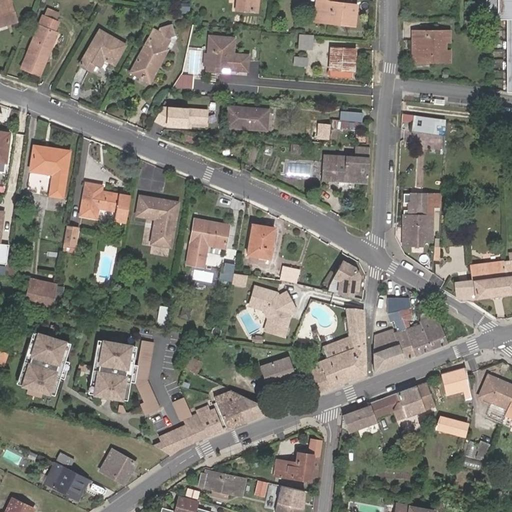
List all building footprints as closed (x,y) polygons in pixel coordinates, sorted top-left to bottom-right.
[(0,0),(0,27),(18,22),(11,0),(0,0)] [(254,0),(236,0),(236,9),(254,10),(254,0)] [(318,18),(319,0),(314,0),(311,20),(340,25),(340,21),(318,18)] [(352,26),(355,4),(335,1),(334,0),(319,0),(318,18),(340,21),(340,25),(352,26)] [(511,0),(487,0),(487,12),(500,12),(500,19),(509,20),(508,92),(511,91),(511,0)] [(47,9),(44,16),(57,22),(59,14),(47,9)] [(40,76),(57,32),(55,31),(58,22),(57,22),(44,16),(42,15),(21,68),(40,76)] [(150,82),(168,48),(166,47),(171,38),(169,37),(177,36),(176,25),(161,26),(161,33),(153,29),(149,38),(148,37),(130,71),(150,82)] [(100,56),(105,59),(115,64),(125,44),(99,29),(79,63),(92,71),(96,64),(100,56)] [(417,48),(417,61),(448,62),(448,50),(444,50),(444,43),(448,43),(448,32),(412,31),(412,47),(417,48)] [(166,47),(168,48),(173,47),(177,36),(169,37),(171,38),(166,47)] [(234,38),(210,36),(209,54),(208,64),(208,70),(219,71),(219,66),(225,67),(233,68),(234,70),(249,71),(250,56),(234,54),(234,38)] [(299,48),(307,48),(307,43),(319,44),(319,39),(300,38),(299,48)] [(356,49),(331,47),(329,70),(331,70),(331,76),(351,77),(351,71),(355,71),(356,49)] [(100,67),(105,59),(100,56),(96,64),(100,67)] [(295,56),(295,64),(307,66),(307,57),(295,56)] [(188,88),(189,81),(175,80),(171,87),(188,88)] [(206,110),(161,106),(155,117),(163,121),(166,121),(166,123),(189,125),(189,121),(205,122),(206,110)] [(227,126),(267,129),(268,109),(228,106),(227,126)] [(414,115),(402,113),(402,121),(413,123),(414,115)] [(444,135),(445,119),(414,115),(413,123),(412,130),(444,135)] [(338,136),(339,127),(350,129),(350,126),(335,124),(335,120),(332,120),(331,136),(338,136)] [(369,130),(369,123),(335,120),(335,124),(350,126),(350,129),(369,130)] [(328,139),(330,123),(319,122),(319,125),(311,125),(310,137),(311,138),(310,142),(323,143),(323,138),(328,139)] [(0,161),(4,162),(9,134),(0,132),(0,161)] [(33,146),(30,171),(52,175),(49,192),(49,195),(62,197),(69,152),(33,146)] [(357,146),(356,156),(354,182),(367,183),(369,157),(370,147),(357,146)] [(336,180),(338,155),(326,153),(323,179),(336,180)] [(354,182),(356,156),(338,155),(336,180),(354,182)] [(113,219),(125,221),(130,195),(101,191),(102,185),(85,182),(79,215),(96,217),(97,208),(115,211),(113,219)] [(421,245),(422,238),(433,238),(433,203),(438,203),(438,194),(420,194),(420,199),(420,215),(408,215),(404,215),(403,244),(412,245),(421,245)] [(139,196),(135,215),(154,218),(150,243),(170,247),(177,203),(139,196)] [(420,215),(420,199),(411,199),(409,199),(409,203),(408,209),(408,215),(420,215)] [(206,245),(224,248),(227,225),(194,219),(187,263),(202,265),(204,253),(206,245)] [(273,229),(252,225),(247,255),(268,258),(273,229)] [(77,228),(66,226),(63,244),(74,246),(77,228)] [(168,257),(170,248),(152,245),(150,253),(168,257)] [(222,256),(224,248),(206,245),(204,253),(222,256)] [(457,298),(460,300),(485,297),(511,293),(511,274),(507,274),(507,260),(470,264),(471,279),(455,281),(457,298)] [(355,290),(356,277),(352,268),(341,261),(331,277),(336,280),(337,294),(350,297),(350,290),(355,290)] [(234,271),(235,264),(225,262),(224,272),(221,272),(220,279),(232,281),(234,271)] [(5,265),(4,273),(17,276),(19,267),(5,265)] [(295,282),(298,270),(283,267),(280,279),(295,282)] [(244,283),(246,273),(234,271),(232,281),(244,283)] [(29,278),(23,304),(40,308),(40,307),(46,282),(29,278)] [(52,309),(56,285),(46,282),(40,307),(52,309)] [(257,286),(250,304),(264,309),(269,318),(265,329),(284,336),(290,317),(289,314),(296,311),(288,293),(280,296),(279,293),(257,286)] [(373,371),(414,356),(405,329),(402,322),(398,311),(407,308),(410,307),(407,298),(387,297),(386,313),(389,322),(392,322),(394,328),(374,335),(372,354),(373,371)] [(156,326),(163,328),(167,308),(159,307),(156,326)] [(303,367),(313,395),(366,374),(363,308),(345,308),(348,333),(349,336),(353,348),(326,358),(303,367)] [(398,311),(402,322),(411,319),(407,308),(398,311)] [(455,309),(446,312),(436,316),(446,344),(480,331),(481,329),(474,322),(455,309)] [(436,316),(436,315),(419,322),(419,324),(429,350),(446,344),(436,316)] [(414,356),(429,350),(419,324),(405,329),(414,356)] [(56,395),(71,343),(34,332),(18,384),(56,395)] [(321,347),(326,358),(353,348),(349,336),(321,347)] [(126,398),(136,345),(97,338),(87,391),(126,398)] [(147,379),(154,342),(141,340),(134,378),(149,412),(160,407),(147,379)] [(268,387),(281,382),(298,375),(290,357),(261,368),(268,387)] [(190,368),(198,371),(203,362),(194,358),(190,368)] [(464,368),(441,374),(446,395),(462,392),(465,400),(471,399),(466,376),(464,368)] [(298,375),(281,382),(283,387),(300,380),(298,375)] [(500,383),(501,380),(488,375),(487,378),(500,383)] [(507,411),(511,398),(511,384),(501,380),(500,383),(487,378),(480,392),(482,398),(491,402),(491,405),(493,406),(507,411)] [(434,406),(425,382),(395,392),(398,401),(394,403),(392,410),(392,412),(395,420),(434,406)] [(273,411),(221,384),(211,388),(214,396),(213,396),(226,429),(273,411)] [(29,388),(27,393),(42,397),(44,392),(29,388)] [(392,410),(394,403),(398,401),(395,392),(367,402),(368,405),(373,418),(392,412),(392,410)] [(184,418),(191,415),(183,399),(174,402),(181,419),(184,418)] [(341,415),(348,432),(375,422),(373,418),(368,405),(341,415)] [(196,413),(207,437),(223,431),(213,409),(208,410),(206,406),(195,410),(196,413)] [(502,422),(505,415),(507,411),(493,406),(487,419),(501,424),(502,422)] [(422,412),(398,420),(401,428),(425,420),(422,412)] [(207,437),(196,413),(191,415),(184,418),(187,425),(160,436),(162,441),(154,445),(157,446),(169,455),(178,449),(207,437)] [(511,417),(505,415),(502,422),(511,426),(511,417)] [(463,436),(466,423),(440,417),(436,429),(463,436)] [(487,455),(490,445),(480,442),(477,451),(487,455)] [(124,483),(136,462),(112,449),(100,470),(124,483)] [(60,452),(56,459),(70,466),(74,459),(60,452)] [(312,459),(313,455),(297,452),(295,463),(276,460),(275,474),(314,480),(318,460),(312,459)] [(480,468),(481,461),(466,457),(464,464),(480,468)] [(54,463),(44,482),(77,499),(87,480),(54,463)] [(241,495),(245,478),(208,469),(205,469),(205,473),(207,474),(205,487),(241,495)] [(205,487),(207,474),(204,473),(202,472),(199,486),(205,487)] [(267,482),(259,481),(255,494),(264,496),(267,482)] [(301,511),(304,490),(280,485),(274,511),(275,511),(301,511)] [(196,499),(198,492),(188,489),(186,496),(196,499)] [(208,511),(196,509),(198,502),(177,496),(174,511),(171,511),(162,509),(161,511),(208,511)] [(31,511),(33,509),(12,498),(4,511),(31,511)] [(433,511),(434,509),(395,503),(393,511),(433,511)]
